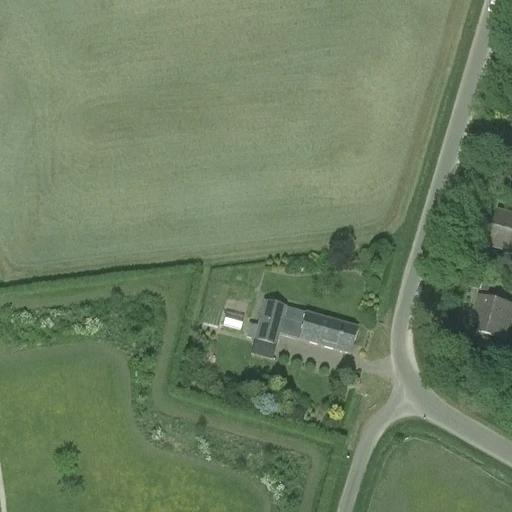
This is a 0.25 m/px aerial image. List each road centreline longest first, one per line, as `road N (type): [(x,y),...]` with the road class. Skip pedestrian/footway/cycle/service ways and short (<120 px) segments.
road 1 (unclassified): [(493,0),(396,325),(413,393)]
road 2 (unclassified): [(344,511),(370,428),(413,393)]
